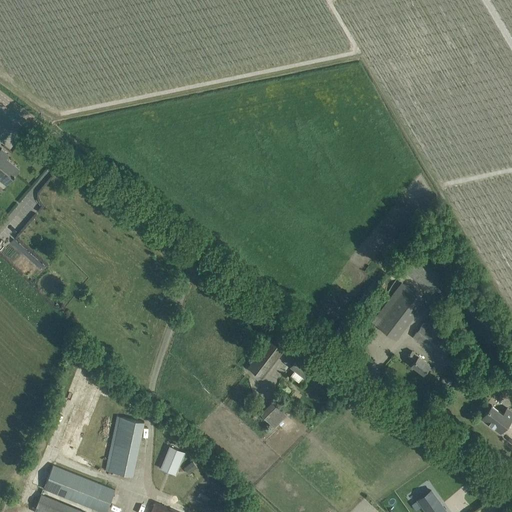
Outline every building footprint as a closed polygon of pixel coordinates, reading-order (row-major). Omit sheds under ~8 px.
[(0,175),(0,180),(5,185),(13,175),(19,167),(6,157),(9,154),(1,148),(0,150),(0,175)] [(433,294),(445,278),(412,251),(399,267),(433,294)] [(425,302),(406,287),(376,325),(396,340),(417,312),(425,302)] [(447,342),(422,324),(413,336),(437,355),(447,342)] [(248,367),(262,378),(283,351),(269,340),(248,367)] [(430,365),(412,351),(408,357),(414,361),(412,365),(423,373),(430,365)] [(303,376),(311,365),(299,356),(298,356),(292,352),(285,361),(295,369),(291,375),(299,382),(303,376)] [(449,359),(457,379),(466,375),(457,355),(449,359)] [(260,413),(274,428),(287,415),(273,400),(260,413)] [(511,411),(507,408),(503,414),(491,405),(482,418),(500,432),(511,416),(511,411)] [(132,476),(144,421),(116,416),(105,470),(132,476)] [(178,468),(184,452),(169,446),(160,468),(168,471),(170,465),(178,468)] [(197,467),(192,461),(186,467),(190,472),(197,467)] [(53,465),(44,489),(93,508),(102,511),(106,511),(115,490),(53,465)] [(431,490),(418,500),(426,511),(443,511),(445,511),(431,490)] [(70,511),(39,499),(34,511),(84,511),(83,511),(70,511)] [(178,511),(155,503),(151,511),(178,511)]
